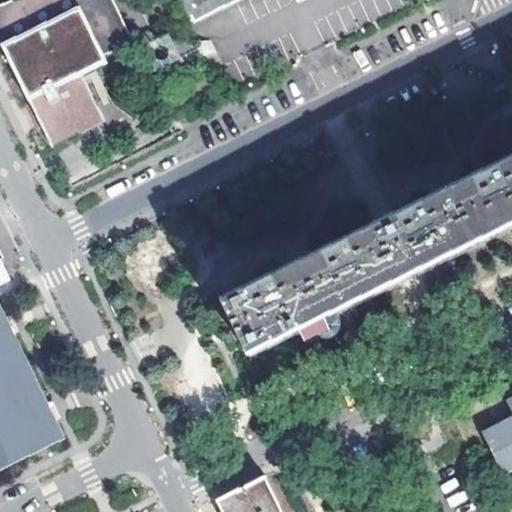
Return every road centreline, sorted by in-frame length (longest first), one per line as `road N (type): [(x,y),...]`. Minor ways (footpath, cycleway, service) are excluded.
road 1 (residential): [(46,244),(511,16)]
road 2 (residential): [(46,244),(144,447)]
road 3 (residential): [(171,493),(369,399)]
road 4 (residential): [(369,399),(511,331)]
road 5 (residential): [(12,511),(144,447)]
road 6 (residential): [(430,511),(369,399)]
